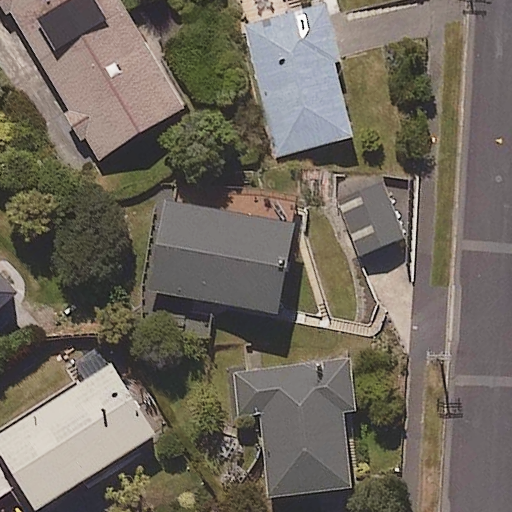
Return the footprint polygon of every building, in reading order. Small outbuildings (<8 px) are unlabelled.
[(7,0),(101,159),(188,107),(124,0),(7,0)] [(294,12),(291,0),(240,0),(276,155),(358,136),(342,64),(348,63),(334,2),(294,12)] [(287,312),(306,199),(171,177),(152,289),(287,312)] [(387,184),(338,206),(359,256),(409,235),(387,184)] [(0,314),(27,289),(0,261),(0,314)] [(220,312),(182,304),(176,334),(214,342),(220,312)] [(363,410),(358,359),(234,372),(239,414),(263,411),(272,496),(359,487),(351,411),(363,410)] [(161,433),(116,361),(0,434),(0,445),(40,509),(161,433)]
